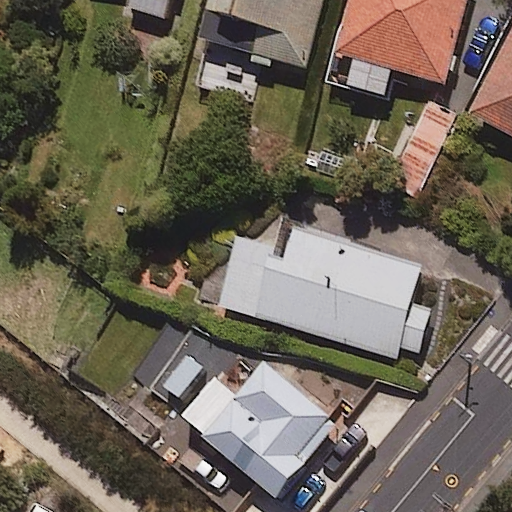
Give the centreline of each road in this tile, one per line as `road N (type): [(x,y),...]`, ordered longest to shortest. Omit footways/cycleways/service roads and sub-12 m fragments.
road 1 (tertiary): [(380,511),(511,360)]
road 2 (tertiary): [(511,409),(425,511)]
